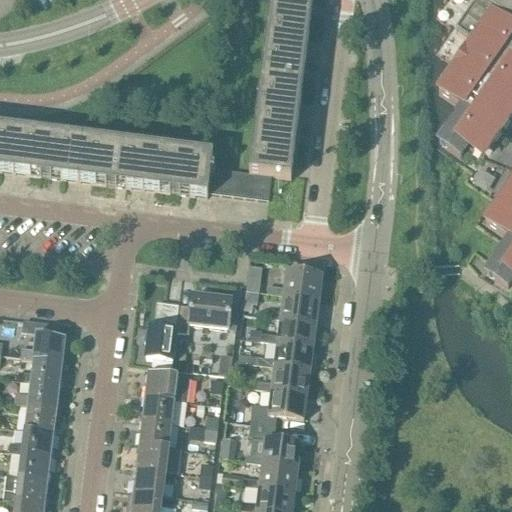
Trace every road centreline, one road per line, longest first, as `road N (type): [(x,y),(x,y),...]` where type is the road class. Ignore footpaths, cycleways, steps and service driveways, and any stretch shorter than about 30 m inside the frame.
road 1 (residential): [(338,511),(373,252)]
road 2 (residential): [(373,252),(383,126),(370,0)]
road 3 (residential): [(313,246),(343,0)]
road 4 (residential): [(92,511),(117,318)]
road 5 (residential): [(313,246),(131,222)]
road 6 (tertiary): [(133,0),(88,23),(0,45)]
road 7 (residential): [(131,222),(0,205)]
